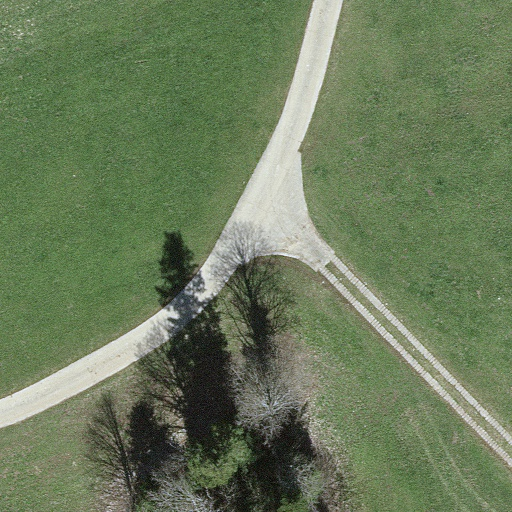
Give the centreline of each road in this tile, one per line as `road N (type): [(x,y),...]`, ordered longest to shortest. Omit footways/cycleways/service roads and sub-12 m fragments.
road 1 (unclassified): [(0,412),(164,326),(215,270),(278,158),(327,0)]
road 2 (track): [(511,452),(260,195)]
